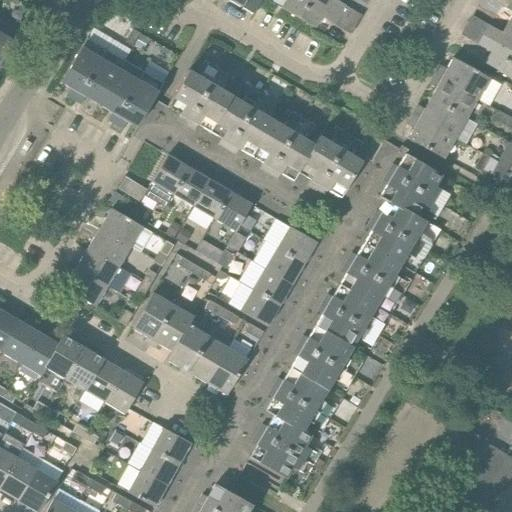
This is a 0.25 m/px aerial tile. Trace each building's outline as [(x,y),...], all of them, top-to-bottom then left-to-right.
[(253,15),(261,0),(226,0),(241,9),(241,8),(253,15)] [(334,26),(339,17),(310,0),(286,0),(281,10),(315,29),(321,19),(334,26)] [(333,0),(310,0),(339,17),(345,7),(333,0)] [(0,21),(0,64),(19,33),(0,21)] [(511,26),(507,24),(502,34),(489,27),(483,36),(511,53),(511,26)] [(130,30),(123,44),(130,48),(138,34),(130,30)] [(511,80),(511,53),(483,36),(478,46),(490,54),(484,64),(511,80)] [(65,97),(73,101),(103,49),(86,39),(60,83),(70,89),(65,97)] [(85,98),(98,106),(124,61),(103,49),(73,101),(80,105),(85,98)] [(434,75),(477,99),(488,79),(453,59),(445,73),(438,69),(434,75)] [(107,121),(115,126),(145,74),(124,61),(98,106),(112,114),(107,121)] [(176,122),(185,127),(218,70),(207,64),(198,80),(187,73),(166,109),(179,117),(176,122)] [(197,127),(208,134),(230,97),(220,91),(228,77),(218,70),(185,127),(194,132),(197,127)] [(127,122),(137,128),(163,84),(145,74),(115,126),(122,130),(127,122)] [(466,119),(477,99),(434,75),(430,82),(437,86),(430,99),(466,119)] [(218,146),(227,151),(259,95),(249,89),(241,103),(230,97),(208,134),(221,141),(218,146)] [(238,151),(250,158),(272,121),(262,115),(270,101),(259,95),(227,151),(235,156),(238,151)] [(455,139),(466,119),(430,99),(423,113),(415,109),(412,115),(455,139)] [(511,130),(511,129),(511,120),(497,112),(492,120),(511,130)] [(259,170),(268,175),(301,119),(291,113),(282,127),(272,121),(250,158),(262,165),(259,170)] [(443,160),(455,139),(412,115),(408,122),(415,126),(407,140),(443,160)] [(293,183),(298,174),(313,145),(304,140),(312,125),(301,119),(268,175),(277,180),(280,175),(293,183)] [(307,187),(316,192),(348,136),(338,130),(330,144),(318,137),(313,145),(298,174),(310,181),(307,187)] [(348,136),(316,192),(325,197),(328,192),(341,199),(361,163),(351,158),(360,142),(348,136)] [(497,163),(495,167),(507,173),(511,165),(511,145),(508,143),(497,163)] [(386,174),(443,207),(449,196),(435,188),(441,177),(404,155),(396,168),(391,165),(386,174)] [(497,189),(507,173),(495,167),(497,163),(482,155),(474,169),(488,177),(485,182),(497,189)] [(151,183),(172,196),(188,169),(166,156),(151,183)] [(172,196),(193,208),(209,181),(188,169),(172,196)] [(437,217),(443,207),(386,174),(381,182),(386,185),(379,198),(387,203),(401,212),(402,209),(417,218),(423,209),(437,217)] [(193,208),(214,220),(230,193),(209,181),(193,208)] [(123,198),(114,193),(109,201),(118,207),(123,198)] [(230,193),(214,220),(235,233),(251,206),(230,193)] [(370,220),(427,253),(433,243),(419,235),(425,223),(417,218),(402,209),(401,212),(387,203),(380,214),(375,211),(370,220)] [(99,230),(130,248),(142,228),(111,210),(99,230)] [(276,242),(284,221),(274,217),(266,239),(276,242)] [(420,263),(427,253),(370,220),(365,229),(370,232),(363,244),(401,265),(407,255),(420,263)] [(276,249),(303,265),(316,243),(288,227),(276,249)] [(118,268),(130,248),(99,230),(87,250),(118,268)] [(160,253),(167,257),(173,247),(166,243),(160,253)] [(345,262),(402,295),(408,285),(394,277),(401,265),(363,244),(356,257),(350,254),(345,262)] [(264,270),(291,286),(303,265),(276,249),(264,270)] [(75,270),(106,288),(118,268),(87,250),(75,270)] [(224,254),(217,266),(226,271),(234,258),(225,252),(224,254)] [(192,275),(196,267),(181,259),(177,266),(192,275)] [(396,305),(402,295),(345,262),(340,271),(345,274),(338,286),(376,307),(382,297),(396,305)] [(205,282),(209,275),(196,267),(192,275),(205,282)] [(64,290),(95,308),(106,288),(75,270),(64,290)] [(251,291),(279,307),(291,286),(264,270),(251,291)] [(142,282),(149,286),(156,276),(149,272),(142,282)] [(216,279),(221,282),(226,281),(228,277),(220,272),(216,279)] [(136,293),(143,297),(149,286),(142,282),(136,293)] [(321,304),(377,337),(384,326),(370,318),(376,307),(338,286),(331,298),(326,295),(321,304)] [(239,312),(266,328),(279,307),(251,291),(239,312)] [(131,329),(151,341),(172,305),(152,294),(131,329)] [(219,317),(223,310),(209,302),(205,309),(219,317)] [(372,347),(377,337),(321,304),(316,312),(321,315),(314,327),(352,349),(358,339),(372,347)] [(151,341),(170,352),(178,339),(180,341),(188,326),(186,325),(191,317),(172,305),(151,341)] [(233,326),(237,318),(223,310),(219,317),(233,326)] [(0,351),(17,322),(0,311),(0,351)] [(119,322),(126,326),(132,316),(125,312),(119,322)] [(0,351),(0,353),(19,365),(37,333),(17,322),(0,351)] [(259,341),(263,333),(249,325),(244,332),(259,341)] [(165,361),(185,372),(206,337),(188,326),(180,341),(178,339),(170,352),(165,361)] [(297,345),(353,378),(359,368),(346,360),(352,349),(314,327),(307,339),(302,336),(297,345)] [(41,377),(46,369),(52,358),(49,357),(57,345),(37,333),(19,365),(41,377)] [(46,369),(64,379),(82,348),(62,337),(57,345),(49,357),(52,358),(46,369)] [(206,384),(226,350),(226,349),(206,337),(185,372),(206,384)] [(347,388),(353,378),(297,345),(292,354),(297,357),(290,369),(327,391),(333,380),(347,388)] [(64,379),(84,391),(102,360),(82,348),(64,379)] [(206,384),(225,396),(226,396),(246,362),(226,350),(206,384)] [(84,391),(104,403),(122,372),(102,360),(84,391)] [(272,388),(328,421),(334,410),(321,402),(327,391),(290,369),(282,382),(277,379),(272,388)] [(124,415),(127,409),(142,384),(122,372),(104,403),(124,415)] [(322,431),(328,421),(272,388),(267,396),(272,399),(264,412),(273,417),(288,426),(290,423),(304,431),(309,423),(322,431)] [(1,398),(11,404),(16,397),(5,391),(1,398)] [(511,420),(508,418),(482,402),(445,463),(458,471),(432,511),(491,511),(511,478),(511,420)] [(33,410),(43,416),(47,409),(37,403),(33,410)] [(43,416),(54,422),(58,415),(47,409),(43,416)] [(256,434),(312,467),(318,456),(305,448),(312,436),(304,431),(290,423),(288,426),(273,417),(266,428),(261,425),(256,434)] [(21,427),(32,433),(36,426),(25,420),(21,427)] [(72,432),(82,439),(87,432),(76,425),(72,432)] [(32,433),(42,440),(46,433),(36,426),(32,433)] [(150,451),(178,466),(190,444),(162,429),(150,451)] [(82,439),(93,445),(97,438),(87,432),(82,439)] [(306,477),(312,467),(256,434),(251,443),(256,446),(248,459),(285,480),(292,468),(306,477)] [(71,457),(75,450),(65,443),(61,451),(71,457)] [(0,487),(16,459),(0,449),(0,487)] [(138,472),(166,487),(178,466),(150,451),(138,472)] [(0,487),(0,491),(18,502),(36,471),(16,459),(0,487)] [(18,502),(35,511),(38,511),(56,482),(36,471),(18,502)] [(127,494),(154,509),(166,487),(138,472),(127,494)] [(86,488),(90,481),(76,473),(72,480),(86,488)] [(101,496),(105,488),(90,481),(86,488),(101,496)] [(197,504),(211,511),(247,511),(251,506),(214,485),(207,498),(202,495),(197,504)] [(126,510),(130,503),(116,495),(112,502),(126,510)] [(72,511),(73,511),(52,500),(45,511),(72,511)] [(129,511),(143,511),(145,511),(130,503),(126,510),(129,511)]
